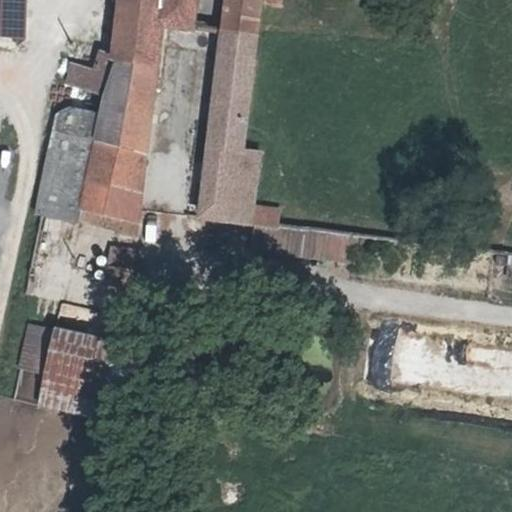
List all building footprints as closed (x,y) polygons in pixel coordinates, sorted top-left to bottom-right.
[(111,63),(153,68),(157,26),(159,2),(142,0),(114,0),(108,61),(111,63)] [(193,0),(159,0),(159,2),(157,26),(191,29),(193,0)] [(258,37),(262,2),(262,0),(261,0),(235,0),(230,34),(238,35),(254,36),(258,37)] [(243,153),(258,37),(254,36),(238,35),(230,34),(209,220),(280,229),(283,212),(257,209),(262,157),(243,153)] [(73,103),(97,109),(101,91),(111,63),(108,61),(102,55),(69,42),(58,91),(74,94),(73,103)] [(93,134),(91,145),(145,151),(153,68),(111,63),(101,91),(97,109),(95,121),(93,134)] [(33,224),(78,230),(80,209),(84,188),(86,174),(91,145),(93,134),(95,121),(68,117),(52,124),(42,171),(33,224)] [(84,188),(140,196),(145,151),(91,145),(86,174),(84,188)] [(135,237),(140,196),(84,188),(80,209),(78,230),(135,237)] [(327,256),(328,231),(301,230),(300,255),(327,256)] [(104,251),(101,272),(132,275),(134,254),(104,251)] [(131,289),(132,275),(101,272),(100,289),(131,292),(131,289)] [(34,414),(102,419),(116,420),(123,345),(42,339),(34,414)]
